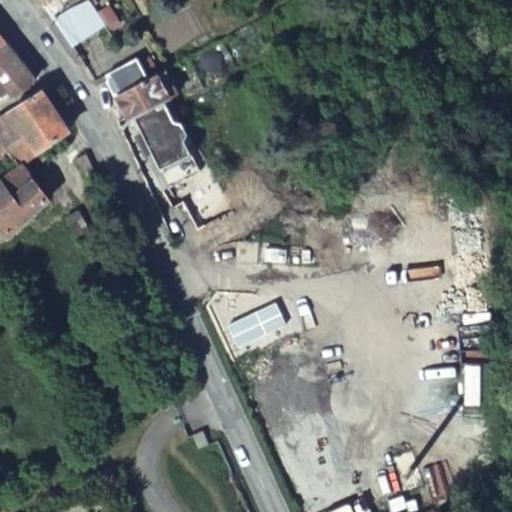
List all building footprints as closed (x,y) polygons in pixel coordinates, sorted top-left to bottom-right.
[(73,3),(49,14),(69,43),(90,30),(73,3)] [(30,75),(0,36),(0,91),(3,95),(30,75)] [(177,88),(165,65),(150,74),(139,54),(106,72),(128,112),(132,110),(158,163),(189,148),(164,95),(177,88)] [(0,169),(19,158),(70,126),(66,120),(39,86),(0,110),(0,169)] [(208,188),(189,148),(158,163),(152,166),(171,206),(208,188)] [(19,158),(0,169),(0,186),(2,190),(29,175),(19,158)] [(0,221),(4,226),(47,199),(31,174),(29,175),(2,190),(0,186),(0,221)] [(82,208),(67,217),(78,236),(93,228),(82,208)]
